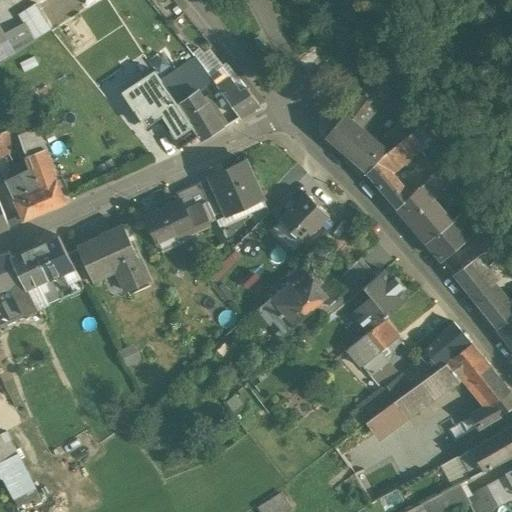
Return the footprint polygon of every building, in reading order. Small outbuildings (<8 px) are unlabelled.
[(30,0),(29,0),(14,8),(26,31),(45,21),(43,17),(48,15),(39,0),(35,0),(32,2),(30,0)] [(0,23),(0,59),(14,52),(0,23)] [(192,55),(194,58),(209,77),(222,68),(208,51),(203,55),(199,49),(192,55)] [(16,62),(21,72),(39,64),(34,53),(16,62)] [(161,82),(178,105),(198,92),(213,82),(209,77),(194,58),(161,82)] [(222,68),(209,77),(213,82),(227,101),(241,92),(222,68)] [(341,68),(327,75),(336,93),(350,86),(341,68)] [(178,150),(199,137),(178,105),(161,82),(154,71),(121,93),(144,126),(157,117),(178,150)] [(392,96),(378,75),(327,138),(367,171),(387,153),(364,128),(392,96)] [(408,81),(392,96),(407,119),(422,104),(408,81)] [(241,92),(227,101),(241,119),(260,106),(245,89),(241,92)] [(228,127),(208,96),(203,100),(198,92),(178,105),(199,137),(202,143),(228,127)] [(387,153),(367,171),(390,198),(403,188),(401,182),(396,171),(439,133),(422,104),(407,119),(413,127),(387,153)] [(16,128),(19,136),(37,128),(30,109),(12,117),(16,128)] [(16,171),(18,175),(30,169),(26,158),(19,136),(16,128),(11,130),(19,150),(16,151),(21,162),(14,166),(16,171)] [(19,136),(26,158),(45,150),(37,128),(19,136)] [(11,130),(0,134),(0,136),(8,154),(16,151),(19,150),(11,130)] [(424,155),(425,156),(440,170),(445,165),(451,160),(446,154),(441,158),(432,148),(424,155)] [(45,150),(26,158),(30,169),(35,182),(38,181),(42,191),(57,184),(45,150)] [(425,156),(401,182),(403,188),(410,196),(440,170),(425,156)] [(245,162),(208,179),(209,180),(226,217),(246,208),(244,204),(259,197),(261,201),(263,201),(245,162)] [(457,176),(445,165),(440,170),(410,196),(397,208),(431,245),(455,227),(452,222),(435,198),(457,176)] [(30,169),(18,175),(25,187),(35,182),(30,169)] [(5,181),(11,194),(25,187),(18,175),(13,177),(5,181)] [(226,217),(209,180),(198,184),(207,204),(216,222),(226,217)] [(35,182),(25,187),(38,216),(66,204),(57,184),(42,191),(38,181),(35,182)] [(202,206),(207,204),(198,184),(177,193),(179,200),(181,199),(186,210),(201,203),(202,206)] [(38,216),(25,187),(11,194),(24,222),(38,216)] [(403,188),(390,198),(397,208),(410,196),(403,188)] [(278,220),(304,245),(330,218),(305,193),(278,220)] [(181,199),(179,200),(143,216),(158,249),(160,248),(161,250),(212,227),(202,206),(201,203),(186,210),(181,199)] [(0,206),(0,231),(9,228),(0,206)] [(455,227),(431,245),(442,261),(456,250),(478,231),(463,215),(452,222),(455,227)] [(148,284),(123,227),(109,233),(110,235),(77,250),(91,282),(116,271),(127,293),(148,284)] [(57,237),(36,247),(50,279),(61,275),(74,269),(57,237)] [(36,247),(11,258),(24,284),(26,290),(38,285),(50,279),(36,247)] [(235,249),(211,272),(219,280),(243,258),(235,249)] [(456,250),(442,261),(440,263),(452,277),(469,265),(456,250)] [(0,292),(11,289),(24,284),(11,258),(9,255),(0,257),(0,292)] [(481,256),(469,265),(452,277),(495,331),(511,317),(511,299),(510,301),(496,283),(500,280),(481,256)] [(363,289),(371,282),(371,278),(356,263),(338,280),(354,296),(363,289)] [(79,280),(74,269),(61,275),(66,286),(79,280)] [(383,271),(376,278),(371,278),(371,282),(363,289),(371,298),(351,315),(368,334),(384,320),(408,301),(400,291),(403,289),(394,278),(391,281),(383,271)] [(304,274),(291,286),(296,292),(298,295),(289,303),(302,319),(311,312),(324,300),(325,300),(323,296),(312,283),(304,274)] [(84,290),(79,280),(66,286),(71,296),(84,290)] [(338,280),(323,296),(325,300),(324,300),(335,312),(354,296),(338,280)] [(25,317),(37,311),(32,302),(26,290),(24,284),(11,289),(15,297),(24,315),(25,317)] [(44,296),(38,285),(26,290),(32,302),(44,296)] [(290,286),(272,301),(280,310),(284,316),(293,327),(302,319),(289,303),(298,295),(296,292),(291,286),(290,286)] [(48,306),(44,296),(32,302),(37,311),(48,306)] [(24,315),(15,297),(11,299),(12,301),(3,306),(10,321),(24,315)] [(321,324),(335,312),(324,300),(311,312),(321,324)] [(272,325),(284,316),(280,310),(272,301),(258,311),(266,323),(272,325)] [(435,304),(411,331),(423,342),(447,315),(435,304)] [(282,337),(293,327),(284,316),(272,325),(282,337)] [(511,317),(495,331),(511,351),(511,317)] [(368,334),(347,351),(361,368),(363,367),(371,377),(388,363),(389,362),(397,347),(403,343),(384,320),(368,334)] [(454,327),(428,353),(439,369),(448,364),(470,346),(454,327)] [(133,345),(116,353),(124,368),(141,361),(139,352),(133,345)] [(448,364),(462,382),(483,408),(438,431),(447,447),(511,409),(511,396),(509,392),(496,374),(470,346),(448,364)] [(435,373),(439,369),(428,353),(422,358),(435,373)] [(382,391),(399,378),(388,363),(371,377),(382,391)] [(395,404),(407,421),(462,382),(448,364),(439,369),(435,373),(411,392),(395,404)] [(382,391),(358,412),(367,425),(395,404),(411,392),(399,378),(382,391)] [(379,443),(407,421),(395,404),(367,425),(379,443)] [(0,434),(0,478),(1,478),(13,500),(34,490),(5,433),(0,434)] [(478,450),(489,470),(511,457),(511,453),(504,435),(478,450)] [(163,446),(151,456),(162,470),(174,461),(163,446)] [(478,450),(460,460),(471,479),(489,470),(478,450)] [(440,466),(453,489),(460,486),(471,479),(460,460),(458,456),(440,466)] [(493,510),(511,499),(511,482),(508,474),(482,489),(493,510)] [(53,483),(62,501),(76,494),(68,476),(53,483)] [(453,489),(441,496),(442,495),(420,505),(424,511),(442,511),(467,500),(460,486),(453,489)] [(258,508),(260,511),(291,511),(293,511),(283,493),(258,508)]
